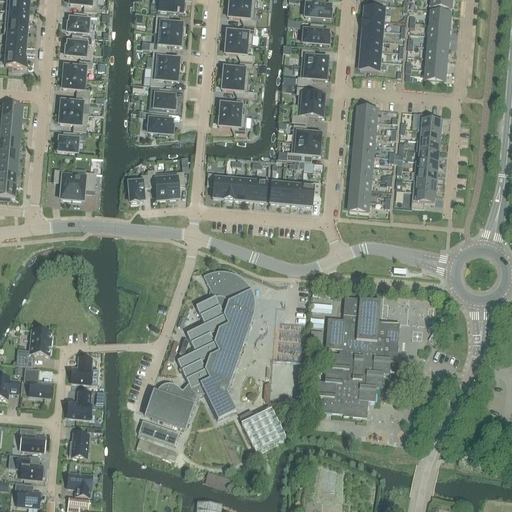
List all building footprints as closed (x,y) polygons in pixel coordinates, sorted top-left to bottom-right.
[(97,0),(70,0),(70,7),(84,8),(83,15),(96,16),(97,0)] [(172,0),(152,0),(152,5),(159,5),(158,14),(176,15),(176,16),(178,16),(182,16),(183,13),(185,13),(185,5),(183,5),(184,2),(172,1),(172,0)] [(229,1),(228,9),(255,11),(256,0),(258,1),(258,0),(229,0),(230,1),(229,1)] [(453,1),(444,0),(433,0),(432,11),(451,13),(453,1)] [(306,6),(304,19),(330,22),(331,14),(330,13),(330,9),(324,8),(325,2),(312,1),(312,7),(306,6)] [(11,3),(10,13),(27,15),(28,5),(11,3)] [(255,11),(228,9),(227,16),(228,16),(228,20),(243,21),(243,27),(256,29),(256,22),(254,21),(255,11)] [(384,23),(385,12),(365,11),(364,21),(384,23)] [(5,13),(4,24),(28,26),(28,20),(27,20),(27,15),(10,13),(5,13)] [(69,26),(68,26),(67,35),(90,37),(91,23),(86,23),(86,17),(74,15),(73,21),(70,21),(69,26)] [(432,15),(431,27),(450,29),(451,17),(432,15)] [(156,18),(154,36),(181,38),(181,37),(180,37),(181,36),(181,34),(181,31),(183,32),(183,27),(168,26),(168,19),(156,18)] [(383,33),(384,23),(364,21),(364,22),(363,32),(383,33)] [(28,26),(4,24),(3,36),(8,37),(8,36),(25,38),(26,33),(27,33),(28,26)] [(303,32),(302,45),(328,48),(329,39),(327,39),(328,34),(322,34),(323,28),(310,27),(309,33),(303,32)] [(431,27),(430,38),(449,40),(450,29),(431,27)] [(226,37),(225,37),(225,45),(247,47),(251,48),(252,37),(255,37),(255,30),(243,29),(242,35),(227,34),(226,37)] [(383,44),(383,33),(363,32),(363,42),(383,44)] [(8,37),(7,46),(25,48),(25,38),(8,36),(8,37)] [(149,46),(149,53),(153,53),(166,54),(166,48),(181,49),(182,42),(180,42),(180,39),(181,39),(181,38),(154,36),(153,46),(149,46)] [(430,38),(429,50),(448,51),(449,40),(430,38)] [(67,50),(66,50),(65,58),(85,60),(86,47),(91,47),(92,41),(72,39),(71,45),(68,45),(67,50)] [(382,54),(383,44),(363,42),(362,52),(382,54)] [(247,47),(225,45),(224,53),(225,53),(225,56),(240,58),(240,64),(252,65),(253,58),(246,57),(247,47)] [(6,56),(24,58),(25,48),(7,46),(6,56)] [(429,50),(428,61),(447,63),(448,51),(429,50)] [(301,59),(302,59),(301,70),(326,72),(326,71),(326,70),(328,70),(329,61),(313,59),(314,53),(301,52),(301,59)] [(381,64),(382,54),(362,52),(361,62),(381,64)] [(153,53),(151,71),(178,73),(178,72),(177,72),(178,62),(165,61),(166,54),(153,53)] [(26,70),(24,58),(6,56),(5,68),(26,70)] [(447,63),(428,61),(427,72),(446,74),(447,63)] [(380,75),(381,64),(361,62),(360,73),(380,75)] [(92,65),(79,64),(79,70),(64,69),(63,80),(84,82),(85,71),(91,72),(92,65)] [(224,70),(223,81),(248,84),(249,73),(252,73),(252,66),(240,65),(239,72),(224,70)] [(328,73),(326,73),(326,72),(301,70),(300,80),(298,80),(297,87),(309,88),(310,82),(327,83),(328,73)] [(178,73),(151,71),(150,89),(162,90),(163,83),(178,85),(179,77),(177,77),(177,74),(178,74),(178,73)] [(427,72),(426,84),(445,86),(446,74),(427,72)] [(89,93),(83,93),(84,82),(63,80),(62,91),(77,92),(76,99),(89,100),(89,93)] [(248,84),(223,81),(222,93),(237,94),(237,100),(254,102),(255,95),(247,94),(248,84)] [(309,91),(297,90),(296,97),(298,97),(297,108),(323,110),(323,109),(323,98),(309,97),(309,91)] [(170,99),(171,92),(156,91),(155,97),(154,111),(174,113),(175,104),(173,104),(174,99),(170,99)] [(89,100),(76,99),(76,105),(61,104),(60,115),(81,117),(81,116),(82,106),(88,107),(89,100)] [(220,106),(219,118),(245,120),(246,109),(248,110),(249,103),(236,102),(236,108),(220,106)] [(22,110),(0,107),(0,120),(3,120),(20,122),(22,110)] [(323,111),(323,110),(297,108),(296,118),(292,118),(292,125),(306,126),(307,120),(323,121),(324,111),(322,111),(323,111)] [(377,125),(378,113),(359,112),(357,123),(377,125)] [(86,135),(87,117),(81,116),(81,117),(60,115),(59,126),(74,127),(73,134),(86,135)] [(149,122),(148,135),(159,136),(158,138),(166,139),(167,137),(172,137),(172,129),(171,129),(172,124),(167,123),(168,117),(150,115),(150,122),(149,122)] [(432,118),(420,116),(418,133),(423,134),(441,135),(442,125),(432,124),(432,118)] [(245,120),(219,118),(218,129),(234,130),(233,136),(246,137),(247,131),(244,130),(245,120)] [(2,131),(20,132),(20,122),(3,120),(2,131)] [(377,125),(357,123),(356,135),(376,136),(377,125)] [(306,129),(291,127),(290,145),(319,148),(319,147),(320,136),(305,135),(306,129)] [(20,132),(2,131),(1,142),(19,144),(20,132)] [(423,134),(422,144),(440,145),(441,135),(423,134)] [(63,135),(63,141),(59,141),(59,146),(57,146),(57,154),(77,156),(78,142),(75,142),(76,136),(63,135)] [(376,136),(356,135),(355,146),(375,148),(376,136)] [(0,153),(18,155),(19,144),(1,142),(0,150),(0,153)] [(439,156),(440,145),(422,144),(418,143),(417,154),(421,154),(439,156)] [(319,148),(290,145),(289,156),(285,155),(284,163),(303,164),(303,158),(320,159),(321,149),(319,149),(319,148)] [(375,148),(355,146),(354,158),(374,159),(375,148)] [(0,164),(17,166),(18,155),(0,153),(0,164)] [(421,154),(420,164),(438,166),(439,156),(421,154)] [(374,159),(354,158),(353,169),(373,170),(374,159)] [(188,171),(187,161),(181,161),(182,175),(183,175),(183,176),(189,175),(190,171),(188,171)] [(0,164),(0,176),(16,178),(17,166),(0,164)] [(420,164),(419,174),(437,176),(438,166),(420,164)] [(304,165),(303,174),(312,174),(313,166),(304,165)] [(373,170),(353,169),(352,180),(372,182),(373,170)] [(63,173),(54,172),(53,185),(62,186),(60,202),(71,202),(71,203),(72,203),(74,179),(63,178),(63,173)] [(154,173),(147,174),(148,178),(149,190),(155,190),(156,203),(167,202),(165,176),(155,177),(154,173)] [(436,186),(437,176),(419,174),(415,174),(414,184),(436,186)] [(84,180),(74,179),(72,203),(83,203),(84,193),(94,194),(96,176),(85,175),(84,180)] [(183,175),(165,176),(167,202),(179,201),(178,188),(184,187),(183,175)] [(16,178),(0,176),(0,186),(15,188),(16,178)] [(226,178),(208,176),(207,189),(213,189),(212,201),(223,202),(225,182),(226,178)] [(149,190),(148,178),(141,178),(141,184),(128,185),(130,205),(138,205),(138,203),(143,203),(142,191),(149,190)] [(245,183),(244,203),(254,204),(256,180),(245,179),(245,183)] [(267,181),(256,180),(254,204),(265,205),(267,181)] [(372,182),(352,180),(351,191),(371,193),(372,182)] [(225,182),(223,202),(233,203),(235,183),(225,182)] [(245,183),(235,183),(233,203),(244,203),(245,183)] [(320,186),(302,184),(302,188),(300,208),(312,209),(313,198),(319,199),(320,186)] [(435,196),(436,186),(414,184),(413,194),(435,196)] [(0,199),(14,200),(15,188),(0,186),(0,199)] [(282,187),(271,186),(269,206),(280,207),(282,187)] [(292,188),(282,187),(280,207),(290,208),(292,188)] [(302,188),(292,188),(290,208),(300,208),(302,188)] [(371,193),(351,191),(350,203),(370,204),(371,193)] [(424,212),(425,206),(434,207),(435,196),(413,194),(411,211),(424,212)] [(370,204),(350,203),(349,215),(369,216),(370,204)] [(173,288),(177,271),(173,269),(168,287),(173,288)] [(156,273),(152,286),(158,288),(162,275),(156,273)] [(153,393),(145,417),(186,431),(196,401),(204,397),(217,423),(236,414),(227,396),(253,319),(253,316),(254,313),(254,310),(254,307),(254,304),(253,301),(252,298),(251,295),(250,293),(248,290),(246,288),(244,285),(242,283),(240,281),(237,280),(234,278),(232,277),(229,276),(226,275),(223,275),(219,275),(216,275),(213,275),(210,276),(208,277),(205,277),(203,279),(214,300),(195,309),(204,328),(186,336),(195,355),(177,364),(188,387),(182,393),(177,389),(176,388),(175,388),(174,387),(173,387),(172,386),(171,386),(170,386),(169,386),(167,386),(166,386),(165,386),(163,387),(162,387),(161,388),(160,389),(159,389),(159,390),(158,391),(157,392),(157,393),(156,394),(153,393)] [(343,418),(367,421),(368,404),(375,404),(376,390),(382,390),(383,376),(389,376),(391,362),(395,362),(396,357),(397,357),(400,325),(378,323),(380,303),(345,300),(343,322),(328,321),(325,351),(339,352),(339,357),(333,356),(332,371),(326,370),(324,385),(318,384),(317,399),(323,400),(322,415),(343,417),(343,418)] [(332,307),(312,305),(311,314),(331,315),(332,307)] [(185,321),(180,319),(177,329),(182,330),(185,321)] [(324,321),(310,320),(310,324),(313,325),(313,329),(323,330),(324,321)] [(442,335),(435,331),(429,342),(435,346),(442,335)] [(50,343),(51,335),(31,333),(30,354),(18,353),(16,368),(32,369),(33,357),(49,359),(50,351),(51,351),(52,343),(50,343)] [(91,372),(92,361),(78,360),(77,371),(72,370),(71,386),(90,388),(92,372),(91,372)] [(25,372),(24,384),(30,385),(28,399),(49,401),(51,386),(37,385),(38,373),(25,372)] [(10,380),(0,379),(0,401),(8,402),(8,396),(18,397),(19,384),(9,383),(10,380)] [(91,396),(78,395),(77,406),(69,405),(67,421),(89,423),(91,407),(90,407),(91,396)] [(241,426),(256,455),(285,441),(271,411),(254,420),(242,425),(241,426)] [(251,413),(239,419),(242,425),(254,420),(251,413)] [(178,436),(142,423),(138,436),(174,448),(178,436)] [(45,439),(31,438),(32,432),(20,431),(19,438),(21,438),(20,453),(44,455),(45,439)] [(71,459),(71,460),(87,462),(89,437),(73,436),(72,451),(70,451),(69,458),(71,459)] [(139,440),(135,449),(171,462),(174,453),(139,440)] [(29,461),(17,459),(16,471),(21,472),(20,481),(41,483),(42,480),(44,480),(45,471),(42,471),(43,468),(39,467),(29,466),(29,461)] [(231,481),(208,474),(205,486),(228,493),(231,481)] [(90,493),(91,493),(92,478),(68,476),(67,491),(76,492),(75,499),(89,500),(90,493)] [(33,488),(16,487),(15,493),(18,494),(17,509),(39,511),(40,495),(32,494),(33,488)] [(89,503),(69,500),(67,511),(78,511),(79,510),(88,511),(89,503)]
